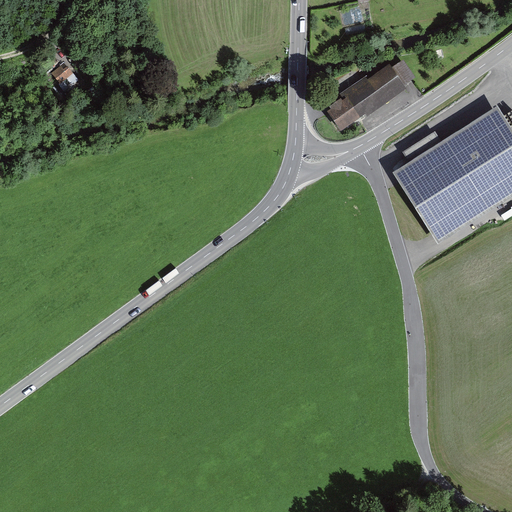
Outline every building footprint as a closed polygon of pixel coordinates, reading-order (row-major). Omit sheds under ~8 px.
[(364,24),(345,28),(346,36),(366,32),(364,24)] [(407,86),(416,80),(404,62),(390,71),(387,67),(377,74),(374,69),(336,95),(340,100),(325,110),(339,130),(362,114),(366,120),(409,90),(407,86)] [(78,80),(70,70),(57,80),(65,90),(78,80)] [(438,246),(511,199),(511,131),(497,108),(441,144),(408,165),(392,175),(438,246)] [(402,154),(408,165),(441,144),(435,134),(402,154)]
